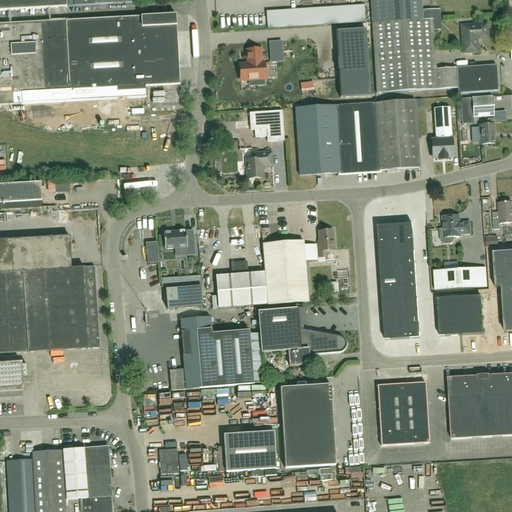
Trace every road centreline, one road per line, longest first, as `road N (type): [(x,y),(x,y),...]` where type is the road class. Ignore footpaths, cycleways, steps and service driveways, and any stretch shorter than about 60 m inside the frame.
road 1 (unclassified): [(511,356),(386,362),(368,355),(356,194)]
road 2 (unclassified): [(187,201),(148,208),(118,227),(113,259),(124,392),(116,422)]
road 3 (unclassified): [(201,0),(205,45),(187,201)]
road 4 (unclassified): [(356,194),(187,201)]
road 5 (unclassified): [(511,163),(356,194)]
